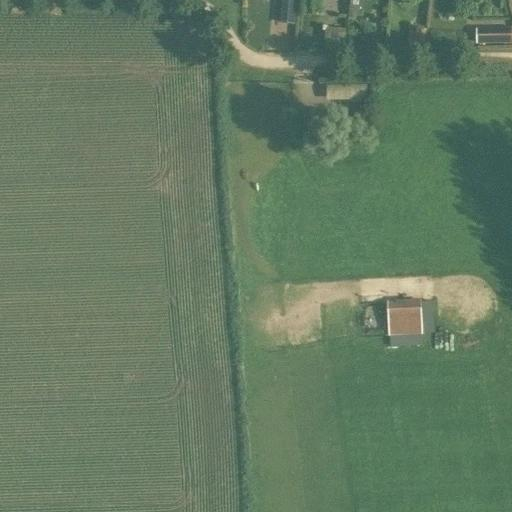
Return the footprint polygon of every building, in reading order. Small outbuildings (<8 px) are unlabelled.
[(294,26),(296,0),(281,0),(280,24),(294,26)] [(346,31),(326,28),(324,51),(345,51),(346,31)] [(424,47),(425,29),(409,28),(407,45),(424,47)] [(511,43),(511,28),(476,29),(476,44),(511,43)] [(298,136),(325,136),(324,121),(298,121),(298,136)] [(387,334),(433,333),(432,301),(387,302),(387,334)] [(423,344),(423,335),(390,337),(390,345),(423,344)]
